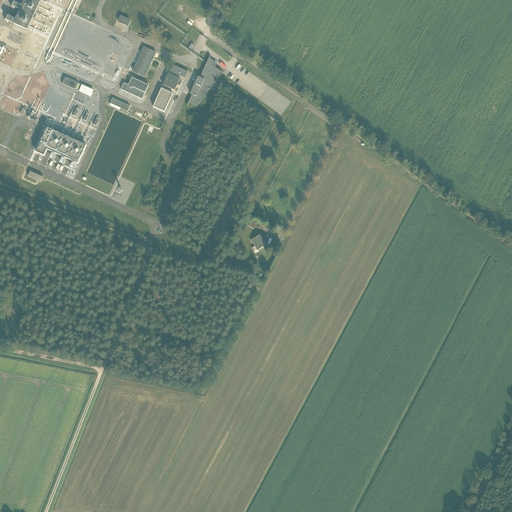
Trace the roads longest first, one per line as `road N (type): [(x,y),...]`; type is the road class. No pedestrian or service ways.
road 1 (unclassified): [(279,239),(339,128),(207,33),(226,0)]
road 2 (track): [(46,511),(102,369),(0,347)]
road 3 (track): [(102,369),(151,238)]
